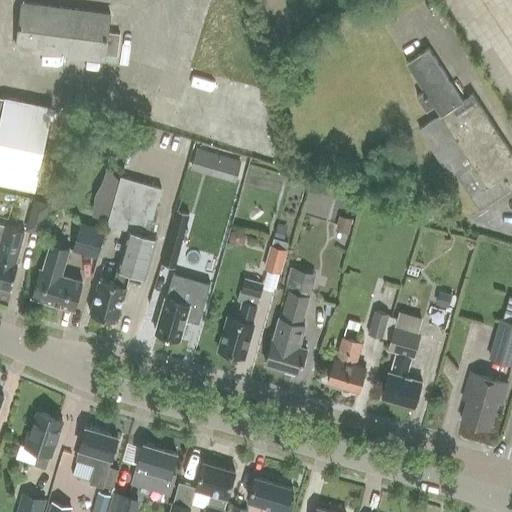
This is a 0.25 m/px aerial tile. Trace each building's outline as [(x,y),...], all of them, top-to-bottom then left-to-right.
[(261,0),(270,42),(291,38),(283,0),(261,0)] [(24,3),(18,49),(106,61),(107,55),(119,57),(122,34),(110,33),(112,15),(24,3)] [(463,101),(428,48),(406,63),(424,91),(416,96),(425,111),(434,106),(440,115),(419,129),(450,177),(455,173),(479,209),(510,189),(502,175),(511,168),(511,154),(473,94),(463,101)] [(0,181),(34,189),(52,107),(0,96),(0,181)] [(248,182),(280,188),(283,171),(251,165),(248,182)] [(113,201),(110,212),(107,223),(128,229),(113,282),(99,278),(89,313),(116,321),(130,272),(146,276),(157,238),(147,235),(161,188),(120,176),(113,201)] [(35,197),(32,207),(49,212),(52,202),(35,197)] [(106,229),(80,222),(73,250),(98,257),(106,229)] [(15,262),(24,231),(0,224),(0,287),(10,290),(18,263),(15,262)] [(186,229),(172,225),(161,263),(175,267),(186,229)] [(289,240),(273,236),(263,269),(280,274),(289,240)] [(52,240),(46,260),(43,271),(39,270),(31,296),(51,302),(53,306),(59,308),(63,305),(74,308),(82,282),(60,276),(69,245),(52,240)] [(285,290),(289,291),(274,340),(272,339),(265,364),(298,373),(306,349),(299,347),(306,323),(302,322),(309,297),(310,297),(317,274),(292,266),(285,290)] [(165,297),(155,332),(181,339),(186,319),(189,319),(199,322),(208,288),(170,278),(165,297)] [(237,300),(242,302),(238,319),(227,316),(218,350),(221,351),(223,354),(229,356),(232,354),(244,357),(253,324),(251,324),(256,306),(263,284),(245,279),(242,291),(240,291),(237,300)] [(454,294),(441,291),(438,303),(451,306),(454,294)] [(511,295),(510,295),(503,319),(501,318),(490,357),(511,363),(511,295)] [(382,338),(389,314),(375,310),(368,334),(382,338)] [(387,350),(396,353),(390,374),(388,373),(381,397),(415,407),(422,382),(405,378),(411,357),(412,357),(419,334),(394,327),(387,350)] [(358,391),(365,369),(354,366),(360,344),(343,339),(336,361),(333,360),(327,382),(358,391)] [(501,402),(506,385),(470,374),(464,396),(468,397),(462,420),(488,428),(496,401),(501,402)] [(51,455),(63,420),(37,411),(25,446),(38,450),(35,465),(45,468),(50,454),(51,455)] [(108,466),(117,437),(86,427),(76,460),(95,466),(90,483),(102,486),(106,475),(108,466)] [(170,475),(177,454),(143,444),(131,483),(171,494),(176,477),(170,475)] [(225,511),(226,511),(223,510),(227,497),(235,471),(221,467),(222,465),(208,461),(208,463),(204,462),(196,488),(212,492),(207,506),(204,511),(225,511)] [(106,475),(102,486),(112,489),(115,478),(118,469),(108,466),(106,475)] [(293,489),(255,477),(248,501),(275,508),(273,511),(290,511),(293,501),(289,500),(293,489)] [(43,511),(48,499),(23,492),(17,511),(43,511)] [(114,492),(107,511),(136,511),(140,500),(114,492)] [(105,511),(110,497),(98,493),(92,511),(105,511)] [(72,511),(73,507),(52,502),(49,511),(72,511)] [(188,511),(190,508),(171,503),(168,511),(188,511)]
